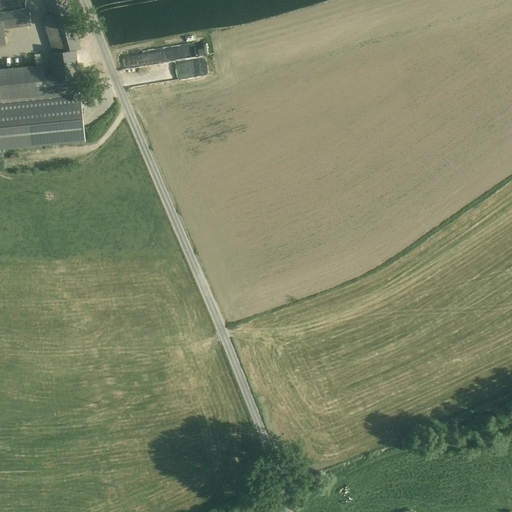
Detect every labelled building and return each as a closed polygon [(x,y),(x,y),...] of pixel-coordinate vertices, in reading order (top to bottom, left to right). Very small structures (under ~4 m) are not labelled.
[(31,0),(0,0),(0,12),(2,12),(29,9),(31,0)] [(66,0),(45,0),(48,9),(67,3),(66,0)] [(67,3),(48,9),(50,14),(57,40),(76,35),(67,3)] [(29,9),(2,12),(4,28),(31,25),(29,9)] [(76,35),(57,40),(50,14),(43,16),(53,52),(76,50),(76,51),(80,49),(76,35)] [(53,52),(50,52),(53,74),(45,74),(47,94),(80,90),(76,51),(76,50),(53,52)] [(166,61),(166,77),(202,77),(202,62),(179,63),(179,65),(173,65),(173,61),(166,61)] [(44,65),(0,69),(0,98),(47,94),(45,74),(44,65)] [(47,94),(0,98),(0,112),(49,108),(49,104),(81,101),(80,90),(47,94)]
